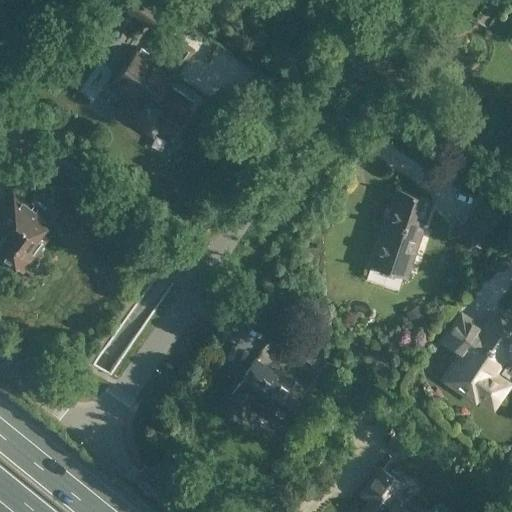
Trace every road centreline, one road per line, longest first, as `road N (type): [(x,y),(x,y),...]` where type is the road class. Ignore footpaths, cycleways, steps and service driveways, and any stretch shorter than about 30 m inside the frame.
road 1 (residential): [(101,441),(358,31)]
road 2 (residential): [(511,158),(358,31)]
road 3 (track): [(457,210),(312,107)]
road 4 (motorway): [(108,511),(0,423)]
road 5 (residential): [(101,441),(0,353)]
